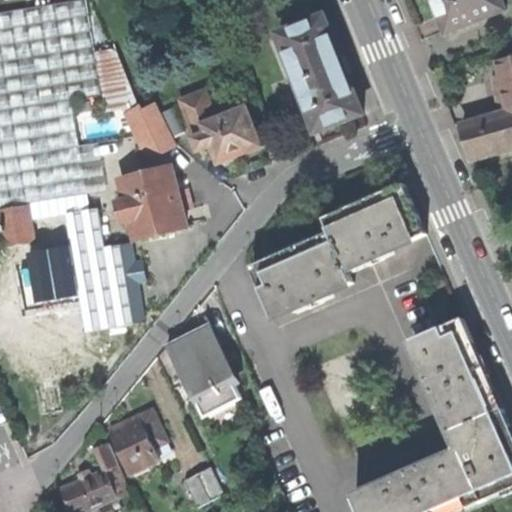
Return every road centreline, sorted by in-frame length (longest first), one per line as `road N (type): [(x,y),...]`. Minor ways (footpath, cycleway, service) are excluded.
road 1 (residential): [(16,499),(42,478),(277,191),(421,125)]
road 2 (secondary): [(511,335),(421,125)]
road 3 (secondary): [(421,125),(370,0)]
